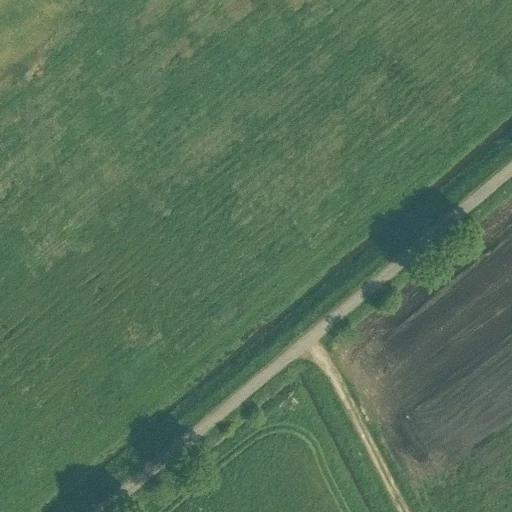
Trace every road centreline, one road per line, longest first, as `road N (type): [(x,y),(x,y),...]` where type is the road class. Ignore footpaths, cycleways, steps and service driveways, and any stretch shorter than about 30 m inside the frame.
road 1 (track): [(511,170),(100,511)]
road 2 (track): [(312,337),(398,511)]
